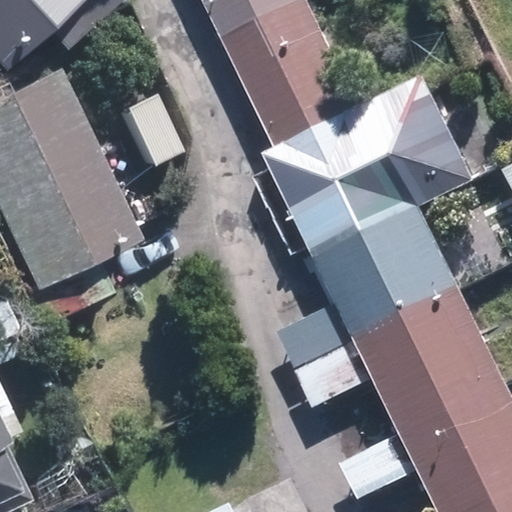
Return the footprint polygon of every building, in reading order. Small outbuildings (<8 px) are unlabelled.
[(0,0),(0,54),(39,20),(62,46),(114,0),(0,0)] [(511,511),(511,369),(430,205),(484,178),(432,70),(364,103),(313,0),(211,0),(284,146),(276,150),(455,511),(511,511)] [(130,238),(46,68),(0,91),(0,235),(27,289),(24,291),(41,326),(113,291),(95,255),(130,238)] [(281,328),(297,365),(353,340),(336,302),(281,328)] [(316,404),(371,380),(354,343),(299,367),(316,404)] [(360,497),(416,471),(399,434),(343,459),(360,497)] [(0,511),(2,511),(25,501),(0,450),(0,511)] [(250,511),(245,499),(217,511),(250,511)]
